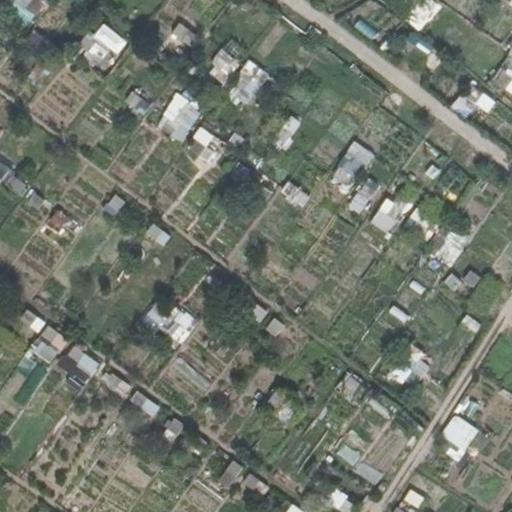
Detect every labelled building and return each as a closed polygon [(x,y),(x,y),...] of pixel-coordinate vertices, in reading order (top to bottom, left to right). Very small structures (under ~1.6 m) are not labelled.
[(424,26),(441,8),(431,0),(426,0),(412,15),(424,26)] [(38,58),(51,50),(38,29),(25,38),(38,58)] [(122,54),(90,44),(85,62),(116,72),(122,54)] [(206,71),(223,86),(241,66),(224,51),(206,71)] [(246,106),(271,77),(253,62),(228,90),(246,106)] [(133,93),(127,102),(145,115),(151,105),(133,93)] [(175,102),(158,124),(180,141),(196,119),(175,102)] [(289,117),(272,141),(283,149),(300,125),(289,117)] [(200,126),(187,149),(210,161),(222,138),(200,126)] [(351,185),(360,159),(343,153),(334,179),(351,185)] [(289,180),(281,193),(304,207),(312,195),(289,180)] [(399,192),(387,213),(401,221),(413,201),(399,192)] [(263,216),(283,232),(298,212),(279,197),(263,216)] [(428,245),(452,263),(470,238),(446,221),(428,245)] [(179,342),(197,323),(177,304),(159,323),(179,342)] [(387,308),(380,317),(399,330),(406,321),(387,308)] [(39,332),(46,322),(29,310),(22,320),(39,332)] [(70,340),(50,325),(43,335),(62,350),(70,340)] [(38,337),(30,348),(49,361),(57,350),(38,337)] [(390,376),(417,389),(432,357),(404,344),(390,376)] [(101,364),(76,346),(69,355),(78,362),(75,366),(90,378),(101,364)] [(125,396),(132,386),(109,370),(102,380),(125,396)] [(154,417),(161,407),(139,391),(132,402),(154,417)] [(278,391),(267,400),(283,420),(294,411),(278,391)] [(444,418),(436,450),(461,455),(468,423),(444,418)] [(186,426),(176,419),(163,437),(173,444),(186,426)] [(210,444),(200,437),(193,446),(203,453),(210,444)] [(245,468),(235,461),(220,482),(230,489),(245,468)] [(271,488),(251,474),(244,483),(263,497),(271,488)] [(393,511),(418,511),(397,503),(393,511)]
